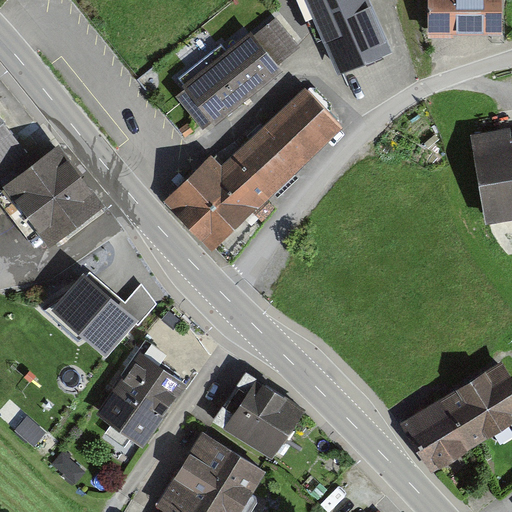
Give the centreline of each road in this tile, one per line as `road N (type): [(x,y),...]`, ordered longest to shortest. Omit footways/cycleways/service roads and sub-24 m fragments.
road 1 (residential): [(223,294),(388,110),(451,76),(511,60)]
road 2 (tertiary): [(0,37),(223,294)]
road 3 (tertiary): [(252,324),(436,511)]
road 4 (residential): [(116,511),(228,346),(252,324)]
road 5 (track): [(137,204),(40,275),(0,283)]
